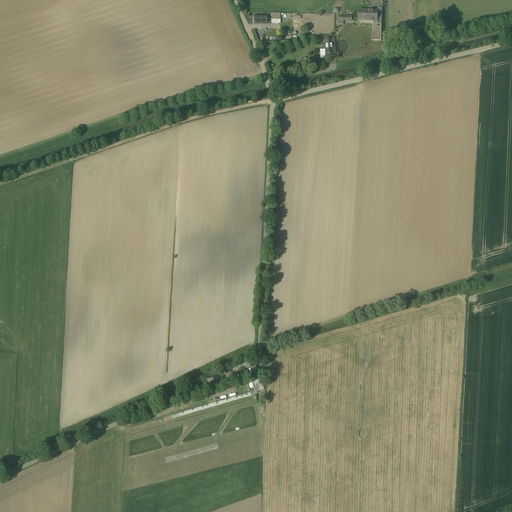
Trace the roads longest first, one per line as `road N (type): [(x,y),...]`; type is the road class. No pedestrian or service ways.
road 1 (residential): [(271,101),(259,355),(0,477)]
road 2 (track): [(271,101),(186,119),(0,183)]
road 3 (unclassified): [(271,101),(511,41)]
